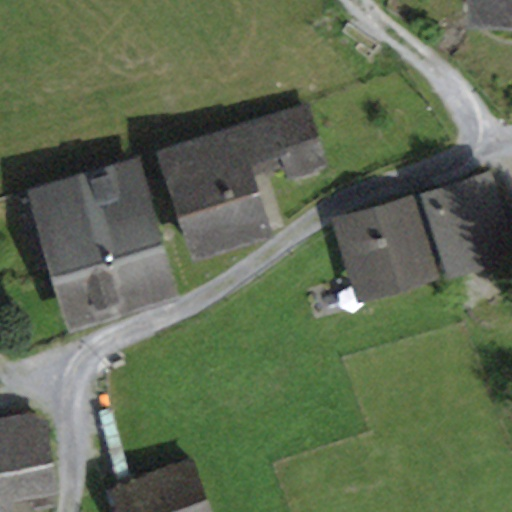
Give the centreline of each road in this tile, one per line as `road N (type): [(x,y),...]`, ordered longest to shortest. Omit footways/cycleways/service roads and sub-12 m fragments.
road 1 (residential): [(490,140),(357,196),(190,305),(90,352),(66,397),(77,461),(69,511)]
road 2 (residential): [(490,140),(447,86),(351,0)]
